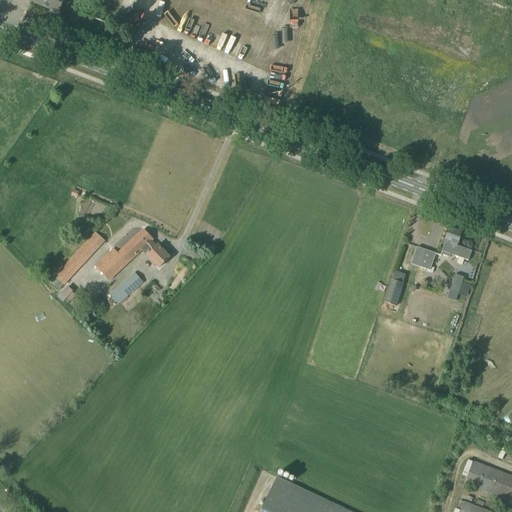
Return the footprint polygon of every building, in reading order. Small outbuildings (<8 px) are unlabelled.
[(27,0),(59,12),(63,0),(27,0)] [(445,242),(441,255),(450,258),(452,255),(469,261),(472,251),(457,246),(462,230),(450,226),(445,242)] [(142,250),(151,242),(153,240),(143,230),(118,254),(118,255),(127,264),(142,250)] [(95,232),(64,268),(50,283),(60,292),(105,241),(95,232)] [(156,247),(151,242),(142,250),(159,268),(170,258),(158,245),(156,247)] [(436,254),(427,251),(417,247),(411,264),(428,270),(427,272),(432,274),(434,268),(431,267),(436,254)] [(118,255),(118,254),(113,249),(96,266),(109,281),(127,264),(118,255)] [(396,271),(393,280),(392,280),(384,302),(396,307),(404,284),(403,284),(406,275),(396,271)] [(145,286),(143,283),(135,273),(110,295),(118,305),(139,287),(141,290),(145,286)] [(464,278),(455,275),(447,298),(456,301),(464,278)] [(67,287),(58,297),(63,302),(67,298),(70,301),(75,296),(72,292),(73,292),(67,287)] [(313,404),(283,466),(379,511),(416,511),(439,463),(313,404)] [(511,511),(511,476),(473,462),(464,484),(511,502),(511,511),(488,511),(464,502),(459,511),(511,511)] [(348,511),(276,478),(260,511),(348,511)]
